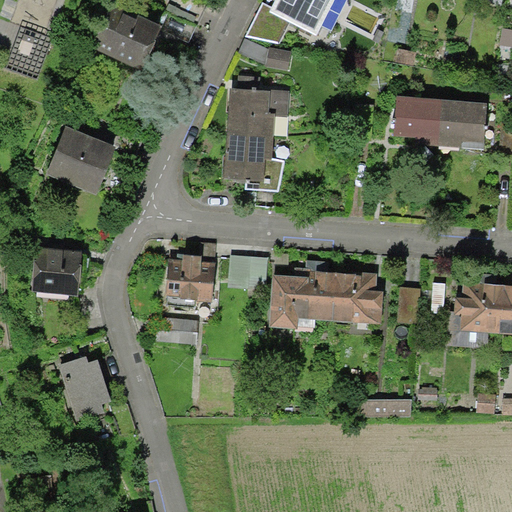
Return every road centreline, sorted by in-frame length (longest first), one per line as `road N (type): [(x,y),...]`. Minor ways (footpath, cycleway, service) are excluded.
road 1 (residential): [(140,220),(511,246)]
road 2 (residential): [(140,220),(117,275),(123,336),(172,511)]
road 3 (residential): [(241,0),(140,220)]
